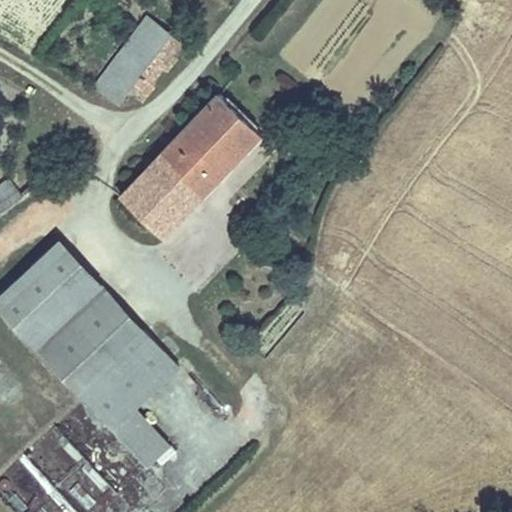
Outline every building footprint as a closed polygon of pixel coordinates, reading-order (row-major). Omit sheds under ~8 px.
[(111,88),(122,74),(141,86),(181,32),(152,13),(102,82),(111,88)] [(122,195),(159,235),(253,133),(215,97),(122,195)] [(10,174),(0,180),(0,212),(25,195),(10,174)] [(61,242),(2,304),(125,422),(186,357),(61,242)] [(54,425),(0,477),(0,487),(23,511),(98,511),(119,493),(54,425)]
